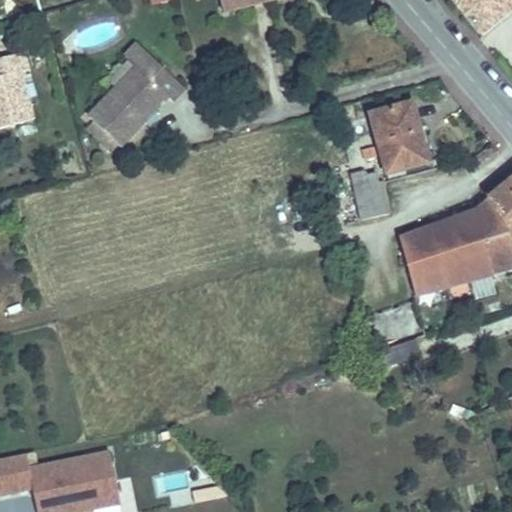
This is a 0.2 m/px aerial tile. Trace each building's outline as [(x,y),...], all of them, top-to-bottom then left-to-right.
[(275,0),(221,0),(225,12),(275,0)] [(511,0),(441,0),(481,45),(511,17),(511,0)] [(144,74),(93,121),(124,153),(175,106),(180,110),(194,97),(150,49),(135,63),(144,74)] [(5,85),(0,86),(0,135),(36,127),(25,81),(36,77),(31,58),(1,66),(5,85)] [(409,104),(364,117),(382,178),(426,165),(409,104)] [(381,177),(356,177),(356,218),(381,218),(381,177)] [(511,241),(511,182),(491,202),(511,241)] [(476,215),(466,218),(475,255),(492,251),(491,247),(511,241),(491,202),(476,215)] [(475,255),(466,218),(399,236),(416,297),(481,279),(475,255)] [(475,255),(481,279),(511,269),(511,241),(491,247),(492,251),(475,255)] [(477,310),(497,305),(491,281),(472,285),(477,310)] [(417,342),(387,346),(389,363),(420,359),(417,342)] [(0,461),(0,497),(31,491),(35,511),(90,511),(119,507),(108,454),(27,472),(24,456),(0,461)]
